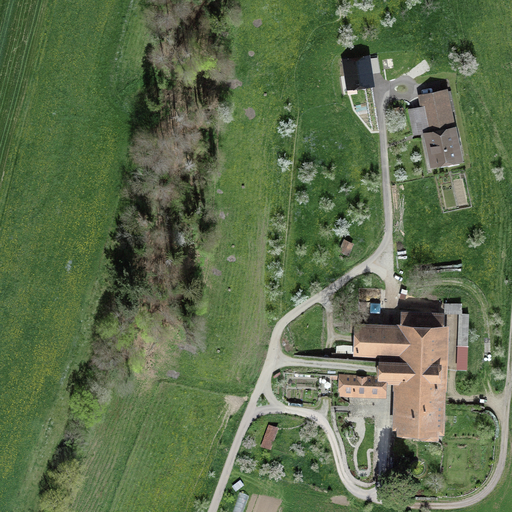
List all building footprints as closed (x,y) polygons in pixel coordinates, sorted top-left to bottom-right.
[(389,66),(357,68),(358,86),(390,84),(389,66)] [(452,89),(421,96),(423,107),(410,110),(415,136),(428,133),(435,168),(467,162),(452,89)] [(354,244),(344,240),(339,252),(349,256),(354,244)] [(391,397),(391,383),(399,383),(397,435),(449,437),(454,326),(449,326),(450,314),(404,312),(404,325),(359,323),(357,356),(385,357),(385,377),(343,375),(343,395),(391,397)] [(263,447),(274,449),(279,426),(267,424),(263,447)]
